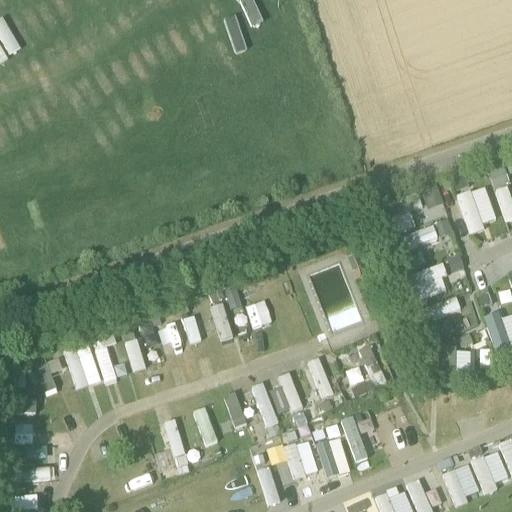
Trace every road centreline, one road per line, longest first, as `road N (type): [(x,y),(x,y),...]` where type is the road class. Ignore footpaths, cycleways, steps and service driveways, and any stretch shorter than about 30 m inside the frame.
road 1 (unclassified): [(0,322),(511,141)]
road 2 (track): [(54,511),(92,432),(120,414),(306,350)]
road 3 (track): [(304,511),(511,424)]
